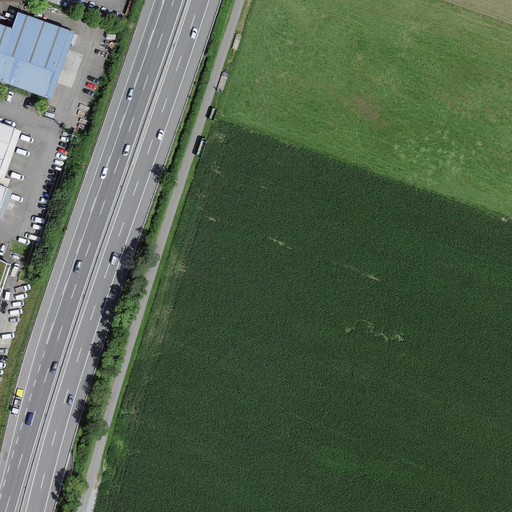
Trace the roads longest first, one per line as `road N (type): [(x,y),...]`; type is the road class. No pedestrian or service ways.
road 1 (motorway): [(35,511),(81,347),(199,0)]
road 2 (unclassified): [(240,0),(82,511)]
road 3 (motorway): [(171,6),(5,511)]
